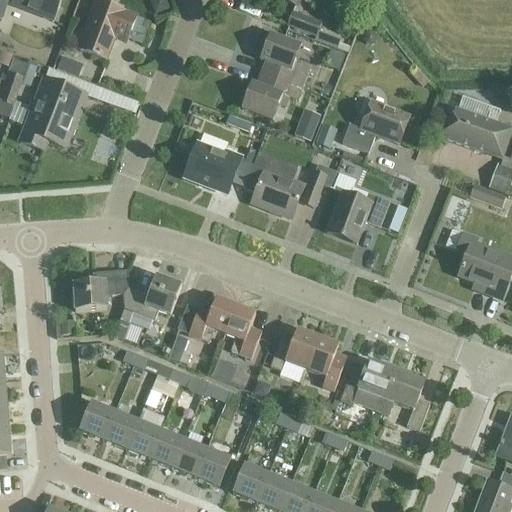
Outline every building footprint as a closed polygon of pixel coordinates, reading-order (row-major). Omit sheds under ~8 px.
[(10,9),(52,25),(61,0),(0,0),(0,22),(6,6),(11,8),(10,9)] [(163,0),(156,0),(149,3),(154,16),(160,14),(167,11),(163,0)] [(269,0),(294,9),(297,0),(269,0)] [(98,5),(79,53),(106,63),(115,38),(128,43),(137,20),(98,5)] [(317,26),(288,16),(283,29),(312,40),(317,26)] [(319,34),(315,44),(337,53),(341,42),(319,34)] [(365,37),(363,42),(366,46),(371,48),(375,46),(377,41),(375,36),(370,34),(365,37)] [(260,77),(302,93),(311,69),(294,63),(299,48),(270,37),(259,63),(264,65),(260,77)] [(0,53),(0,65),(7,68),(11,58),(0,53)] [(62,60),(57,73),(74,80),(79,67),(62,60)] [(13,109),(27,67),(15,63),(1,104),(0,105),(13,109)] [(302,93),(260,77),(256,88),(251,86),(241,112),(270,123),(276,108),(284,111),(288,101),(298,104),(302,93)] [(85,98),(44,82),(19,146),(35,152),(39,142),(64,152),(85,98)] [(110,94),(107,104),(140,113),(142,104),(110,94)] [(455,112),(445,142),(502,162),(503,162),(504,159),(511,134),(511,131),(487,123),(491,111),(461,100),(457,112),(455,112)] [(0,118),(8,122),(13,109),(0,105),(1,104),(0,103),(0,118)] [(349,128),(341,147),(368,157),(375,139),(399,148),(410,120),(371,104),(360,132),(349,128)] [(229,118),(225,126),(248,135),(251,126),(229,118)] [(323,128),(316,147),(327,151),(330,152),(338,134),(323,128)] [(294,140),(308,145),(312,134),(298,129),(294,140)] [(184,181),(226,198),(241,161),(226,155),(225,158),(197,148),(184,181)] [(250,152),(245,165),(254,168),(259,156),(250,152)] [(344,153),(342,159),(360,166),(362,160),(344,153)] [(254,168),(245,191),(254,194),(250,207),(289,222),(302,190),(293,186),(299,170),(259,155),(259,156),(254,168)] [(502,162),(500,167),(511,171),(511,162),(504,159),(503,162),(502,162)] [(511,171),(500,167),(499,167),(491,190),(508,196),(511,184),(511,171)] [(317,168),(314,176),(325,180),(328,172),(317,168)] [(313,211),(325,180),(314,176),(312,175),(300,206),(313,211)] [(474,188),(469,200),(501,212),(505,200),(474,188)] [(341,196),(325,236),(355,248),(364,225),(379,230),(388,206),(365,197),(362,204),(341,196)] [(501,303),(511,274),(511,262),(475,248),(477,243),(463,238),(456,255),(466,259),(458,280),(481,289),(479,295),(501,303)] [(129,291),(130,290),(128,274),(93,277),(93,286),(73,287),(75,315),(108,312),(107,300),(124,297),(129,291)] [(124,313),(114,339),(123,343),(129,326),(149,333),(152,324),(155,325),(158,314),(170,319),(182,289),(156,279),(149,298),(130,290),(129,291),(124,297),(124,313)] [(225,338),(236,309),(216,302),(210,316),(189,308),(178,335),(209,346),(214,334),(225,338)] [(256,317),(236,309),(225,338),(236,342),(231,355),(251,363),(262,336),(250,331),(256,317)] [(60,325),(61,338),(74,337),(73,324),(60,325)] [(306,373),(318,341),(297,333),(294,341),(283,337),(270,371),(282,375),(280,379),(301,387),(306,373)] [(178,339),(169,362),(188,368),(192,357),(184,354),(189,343),(178,339)] [(339,349),(318,341),(306,373),(326,381),(322,390),(334,395),(347,361),(335,357),(339,349)] [(109,370),(105,344),(81,348),(84,373),(109,370)] [(134,369),(138,359),(127,354),(123,364),(134,369)] [(149,363),(138,359),(134,369),(145,373),(149,363)] [(381,416),(398,371),(386,366),(384,370),(369,364),(368,367),(356,362),(340,405),(353,410),(354,406),(381,416)] [(398,371),(381,416),(389,419),(394,406),(413,413),(406,430),(419,435),(429,407),(418,403),(424,385),(409,380),(410,376),(398,371)] [(180,387),(184,377),(173,373),(169,383),(180,387)] [(184,377),(180,387),(191,392),(195,382),(184,377)] [(206,386),(195,382),(191,392),(202,396),(206,386)] [(266,400),(271,389),(259,384),(254,396),(266,400)] [(226,406),(230,396),(219,391),(215,402),(226,406)] [(159,409),(169,415),(177,402),(168,396),(159,409)] [(241,400),(230,396),(226,406),(237,411),(241,400)] [(104,444),(115,416),(91,406),(80,434),(104,444)] [(0,432),(9,432),(7,408),(0,408),(0,432)] [(337,411),(332,424),(341,428),(346,415),(337,411)] [(138,425),(115,416),(104,444),(127,453),(138,425)] [(287,431),(291,421),(280,417),(276,427),(287,431)] [(291,421),(287,431),(298,436),(302,426),(291,421)] [(138,425),(127,453),(149,463),(161,434),(138,425)] [(511,425),(507,439),(504,437),(496,458),(511,463),(511,425)] [(11,458),(9,432),(0,432),(0,472),(7,472),(6,458),(11,458)] [(184,443),(161,434),(149,463),(172,472),(184,443)] [(333,450),(337,440),(326,435),(322,445),(333,450)] [(348,444),(337,440),(333,450),(344,454),(348,444)] [(207,453),(184,443),(172,472),(195,481),(207,453)] [(207,453),(195,481),(219,491),(230,462),(207,453)] [(379,469),(383,459),(372,454),(368,464),(379,469)] [(394,463),(383,459),(379,469),(390,473),(394,463)] [(257,506),(268,478),(245,468),(233,497),(257,506)] [(486,484),(475,511),(507,511),(511,499),(511,478),(503,475),(498,488),(486,484)] [(268,478),(257,506),(271,511),(281,511),(291,487),(268,478)] [(291,487),(281,511),(307,511),(314,496),(291,487)] [(314,496),(307,511),(334,511),(337,506),(314,496)]
